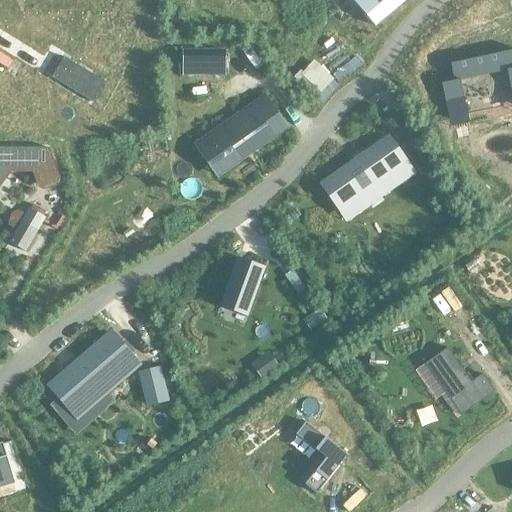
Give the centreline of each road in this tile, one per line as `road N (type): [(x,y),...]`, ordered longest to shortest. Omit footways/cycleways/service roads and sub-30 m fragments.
road 1 (residential): [(371,76),(265,195),(171,262),(107,295),(0,384)]
road 2 (residential): [(511,429),(414,511)]
